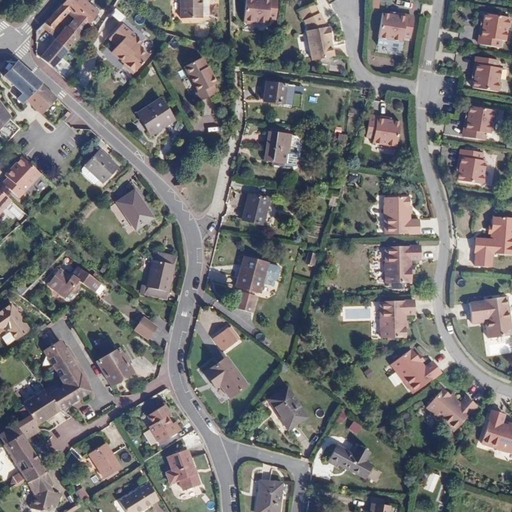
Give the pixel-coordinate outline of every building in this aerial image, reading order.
[(85,0),(66,0),(63,4),(89,26),(99,12),(85,0)] [(181,0),(181,18),(203,17),(202,0),(181,0)] [(245,22),(251,23),(253,21),(266,22),(267,18),(275,19),(276,0),(244,0),(243,19),(245,22)] [(89,26),(63,4),(36,32),(41,36),(48,32),(56,38),(69,49),(89,26)] [(330,38),(329,33),(331,32),(329,22),(328,22),(328,20),(326,21),(325,18),(318,7),(304,17),(308,22),(308,24),(306,25),(312,54),(333,51),(331,38),(330,38)] [(511,14),(511,12),(486,8),(481,40),(501,43),(502,36),(507,36),(509,22),(511,20),(511,14)] [(414,18),(383,12),(379,35),(381,38),(387,39),(389,37),(402,40),(403,35),(410,36),(414,18)] [(143,41),(123,23),(112,35),(120,42),(113,51),(135,71),(150,55),(139,45),(143,41)] [(41,57),(54,68),(69,49),(56,38),(41,57)] [(500,55),(479,52),(474,82),(498,87),(501,85),(502,80),(501,78),(503,63),(499,63),(500,55)] [(218,91),(214,84),(218,81),(210,66),(208,67),(203,57),(186,65),(191,76),(192,76),(200,91),(196,93),(200,101),(218,91)] [(57,98),(17,62),(4,75),(22,93),(17,98),(23,103),(26,101),(41,114),(57,98)] [(287,84),(267,82),(265,100),(284,102),(287,84)] [(161,99),(137,113),(151,134),(174,120),(161,99)] [(20,129),(10,121),(0,106),(0,137),(6,143),(20,129)] [(493,112),(470,107),(465,138),(485,141),(486,136),(491,136),(492,123),(496,120),(497,116),(493,112)] [(400,124),(369,118),(366,137),(372,139),(371,143),(386,146),(388,149),(392,149),(396,147),(400,124)] [(290,135),(271,131),(266,159),(286,162),(290,135)] [(118,168),(99,150),(85,165),(104,183),(118,168)] [(484,155),(463,151),(458,181),(482,185),(485,184),(486,178),(484,176),(486,161),(483,161),(484,155)] [(18,198),(40,174),(21,157),(5,175),(7,177),(2,183),(18,198)] [(178,181),(173,186),(179,194),(185,189),(178,181)] [(0,211),(11,199),(0,189),(0,211)] [(153,217),(134,191),(118,202),(136,229),(153,217)] [(269,198),(249,194),(244,220),(263,224),(269,198)] [(408,198),(383,198),(383,235),(417,235),(417,222),(408,221),(408,198)] [(476,240),(475,254),(476,254),(492,255),(511,255),(511,219),(492,218),(491,241),(476,240)] [(417,247),(384,248),(384,285),(409,284),(409,261),(418,261),(417,247)] [(316,254),(309,253),(307,262),(314,264),(316,254)] [(476,254),(476,267),(491,268),(492,255),(476,254)] [(145,294),(166,299),(175,258),(160,255),(159,261),(153,260),(145,294)] [(261,292),(268,262),(244,256),(242,264),(243,265),(238,286),(261,292)] [(100,268),(104,274),(112,269),(107,263),(100,268)] [(97,280),(74,264),(67,275),(55,266),(44,282),(62,295),(67,288),(71,291),(79,281),(91,289),(97,280)] [(26,279),(15,290),(21,296),(32,285),(26,279)] [(253,295),(232,290),(227,307),(248,312),(253,295)] [(511,336),(511,302),(511,297),(488,300),(488,302),(473,304),(476,324),(485,323),(484,318),(489,317),(492,339),(511,336)] [(0,333),(4,330),(6,334),(10,331),(16,339),(24,334),(25,322),(19,322),(20,317),(10,304),(0,310),(0,333)] [(413,305),(379,304),(379,341),(404,341),(404,318),(413,318),(413,305)] [(141,315),(131,328),(147,340),(157,327),(141,315)] [(240,339),(229,325),(211,338),(222,353),(240,339)] [(59,375),(61,374),(64,381),(48,391),(61,409),(66,413),(69,404),(68,402),(90,389),(80,372),(79,373),(75,366),(76,366),(60,338),(43,348),(59,375)] [(118,349),(97,361),(111,385),(132,372),(118,349)] [(410,350),(390,364),(413,394),(440,373),(431,362),(424,368),(410,350)] [(246,384),(227,358),(206,373),(216,387),(221,384),(230,396),(246,384)] [(36,424),(61,409),(48,391),(46,389),(24,402),(30,413),(36,424)] [(287,389),(270,400),(288,429),(306,417),(287,389)] [(443,391),(426,409),(454,433),(476,407),(466,399),(460,406),(443,391)] [(177,431),(167,415),(170,413),(165,404),(147,415),(153,423),(149,426),(159,442),(177,431)] [(334,420),(340,423),(344,415),(337,412),(334,420)] [(491,412),(482,445),(511,452),(511,427),(502,424),(504,416),(491,412)] [(57,506),(60,493),(54,491),(51,485),(53,483),(26,439),(40,430),(36,424),(30,413),(13,423),(14,424),(0,433),(0,436),(5,444),(3,445),(34,495),(30,507),(46,511),(47,511),(50,504),(57,506)] [(346,429),(357,434),(360,426),(350,421),(346,429)] [(105,444),(90,453),(105,477),(120,468),(105,444)] [(371,465),(365,461),(370,452),(358,446),(353,455),(345,451),(346,450),(337,445),(328,461),(337,466),(338,463),(365,477),(371,465)] [(200,483),(187,449),(167,457),(172,469),(166,472),(171,483),(180,479),(184,489),(200,483)] [(424,488),(432,490),(436,476),(428,474),(424,488)] [(278,511),(282,482),(260,480),(256,511),(278,511)] [(148,483),(120,501),(127,511),(137,511),(158,499),(148,483)] [(88,496),(82,487),(75,492),(80,500),(88,496)]
